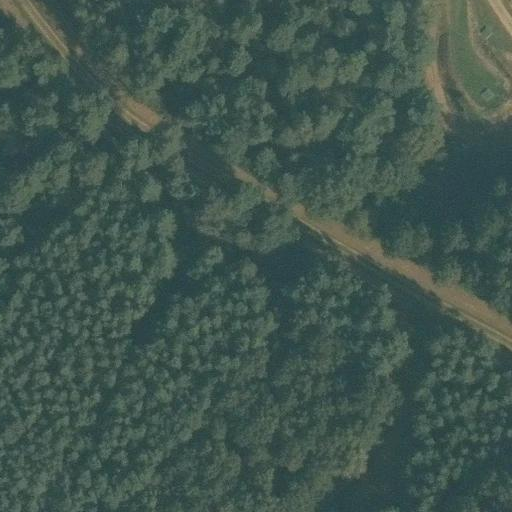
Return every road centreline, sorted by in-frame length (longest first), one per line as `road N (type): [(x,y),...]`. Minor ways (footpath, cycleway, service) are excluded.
road 1 (track): [(511,360),(149,141),(67,60),(24,0)]
road 2 (track): [(318,511),(349,481),(393,408),(431,312)]
